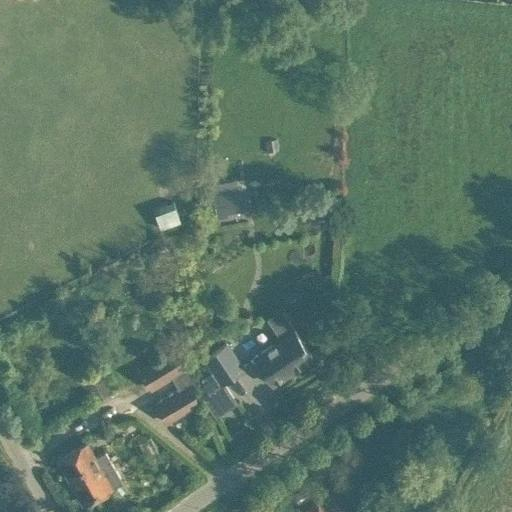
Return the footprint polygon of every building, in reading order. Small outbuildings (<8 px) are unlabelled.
[(229,188),(233,209),(252,206),(249,185),(229,188)] [(152,209),(159,227),(179,219),(172,201),(152,209)] [(254,355),(272,382),(312,356),(294,329),(254,355)] [(211,389),(203,394),(216,414),(236,401),(223,381),(243,368),(241,364),(227,342),(205,357),(214,370),(203,378),(211,389)] [(173,346),(139,366),(151,387),(171,375),(171,374),(184,366),(173,346)] [(178,387),(155,401),(167,421),(196,403),(193,378),(191,362),(184,366),(171,374),(171,375),(178,387)] [(99,367),(80,378),(92,400),(112,390),(99,367)] [(75,446),(57,456),(84,503),(101,493),(112,487),(123,481),(121,477),(105,450),(95,456),(89,446),(86,440),(75,446)] [(304,511),(305,511),(350,511),(351,511),(320,489),(304,511)]
